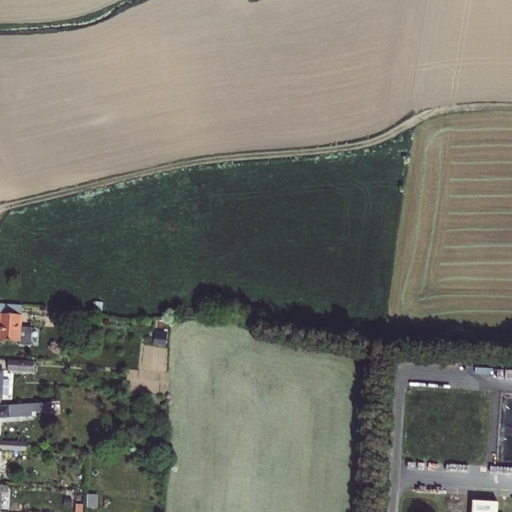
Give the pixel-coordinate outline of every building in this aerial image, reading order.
[(21,304),(0,303),(0,316),(21,317),(21,304)] [(0,342),(30,344),(30,329),(20,328),(21,317),(0,316),(0,342)] [(158,330),(157,343),(170,344),(170,330),(158,330)] [(34,355),(7,354),(6,367),(33,368),(34,355)] [(48,401),(47,396),(0,399),(0,422),(1,419),(11,417),(10,405),(48,401)] [(31,435),(4,435),(4,443),(31,443),(31,435)]
